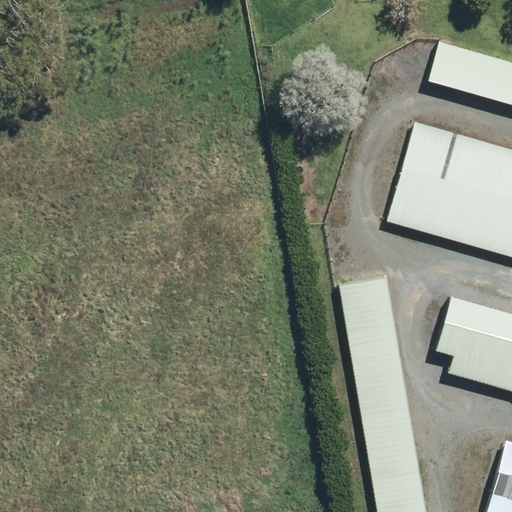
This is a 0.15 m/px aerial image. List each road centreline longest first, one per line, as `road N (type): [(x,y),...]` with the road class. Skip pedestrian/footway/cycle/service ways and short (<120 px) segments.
road 1 (unknown): [(408,257),(357,248),(343,234),(379,110),(396,99),(422,100),(511,125)]
road 2 (unknown): [(417,391),(408,257)]
road 3 (unknown): [(417,391),(430,511)]
